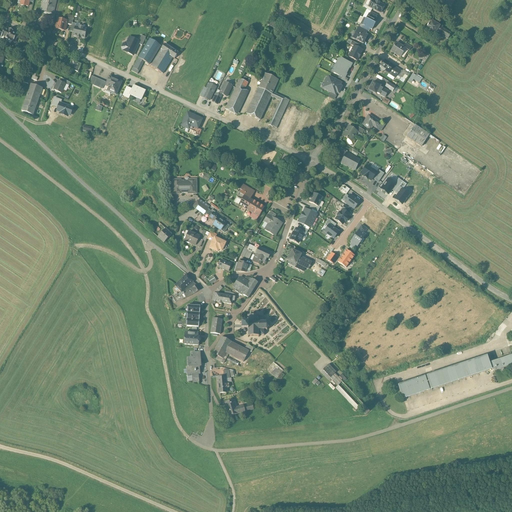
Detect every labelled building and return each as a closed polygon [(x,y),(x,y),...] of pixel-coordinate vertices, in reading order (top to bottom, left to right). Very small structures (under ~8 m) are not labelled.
[(55,0),(43,0),(42,9),(53,12),(55,0)] [(376,2),(372,0),(371,0),(368,6),(372,9),(375,11),(376,10),(381,13),(384,6),(379,3),(376,1),(376,2)] [(453,3),(446,0),(444,0),(442,4),(450,9),(453,3)] [(376,18),(369,14),(366,19),(364,18),(361,24),(363,26),(370,29),(372,30),(376,22),(375,21),(377,18),(376,18)] [(58,19),(56,29),(64,31),(66,24),(67,20),(63,19),(63,20),(58,19)] [(431,21),(424,31),(433,37),(436,33),(440,27),(431,21)] [(74,33),(74,36),(77,36),(77,37),(81,38),(81,37),(84,38),(86,29),(83,28),(80,27),(79,28),(76,27),(74,33)] [(451,34),(440,27),(436,33),(437,34),(438,33),(447,39),(451,34)] [(2,36),(13,41),(14,40),(16,41),(18,37),(16,36),(17,34),(12,32),(13,31),(9,29),(9,30),(5,29),(4,31),(2,36)] [(365,35),(357,30),(354,37),(355,38),(355,39),(363,44),(367,36),(365,35)] [(139,41),(130,37),(127,44),(126,43),(123,44),(122,47),(123,50),(128,52),(128,53),(133,56),(138,44),(140,42),(139,41)] [(152,40),(140,59),(144,62),(149,65),(162,46),(154,41),(152,40)] [(403,48),(396,43),(391,51),(401,57),(406,49),(403,48)] [(179,53),(165,44),(159,54),(162,56),(164,52),(168,55),(164,62),(169,65),(173,58),(175,60),(179,53)] [(354,46),(349,57),(357,61),(359,58),(361,54),(362,50),(359,49),(354,46)] [(162,56),(159,54),(151,66),(163,74),(169,65),(164,62),(168,55),(164,52),(162,56)] [(133,68),(139,71),(144,62),(140,59),(138,58),(133,68)] [(336,65),(347,71),(349,68),(350,68),(351,65),(347,62),(341,59),(339,62),(338,61),(336,65)] [(68,69),(78,73),(81,65),(72,61),(68,69)] [(394,66),(385,61),(381,66),(385,68),(383,70),(389,74),(392,70),(391,70),(394,66)] [(347,71),(336,65),(334,70),(335,70),(334,73),(339,76),(344,78),(345,78),(346,75),(345,75),(347,71)] [(403,73),(400,78),(402,79),(400,81),(404,84),(411,74),(405,71),(403,73)] [(271,77),(265,74),(262,80),(261,79),(260,81),(261,82),(259,88),(272,94),(273,93),(279,80),(273,78),(274,77),(271,76),(271,77)] [(31,77),(24,75),(22,81),(29,84),(31,77)] [(116,95),(121,83),(110,77),(106,85),(112,88),(112,89),(111,93),(116,95)] [(329,77),(323,88),(335,95),(336,92),(338,93),(341,87),(340,86),(341,83),(329,77)] [(102,89),(105,83),(97,79),(94,85),(102,89)] [(248,83),(240,79),(225,109),(238,115),(249,92),(245,90),(248,83)] [(59,81),(54,90),(61,93),(65,84),(61,82),(59,81)] [(210,84),(209,84),(206,89),(202,97),(210,101),(216,87),(215,87),(216,85),(215,84),(212,82),(211,83),(210,84)] [(373,82),(368,90),(376,94),(376,93),(380,87),(380,86),(373,82)] [(232,86),(225,83),(220,93),(222,95),(227,97),(232,86)] [(31,84),(27,96),(31,97),(30,100),(32,101),(32,103),(37,105),(43,88),(31,84)] [(380,87),(376,93),(385,98),(388,91),(380,87)] [(141,100),(145,92),(140,89),(139,90),(133,88),(130,95),(141,100)] [(259,88),(246,114),(260,120),(271,97),(272,94),(259,88)] [(363,91),(361,95),(369,99),(371,95),(363,91)] [(219,95),(216,94),(212,102),(218,104),(222,95),(220,93),(219,95)] [(33,115),(37,105),(32,103),(32,101),(30,100),(31,97),(27,96),(22,111),(33,115)] [(279,101),(268,125),(272,127),(273,126),(285,99),(281,97),(279,101)] [(62,100),(55,98),(52,105),(58,107),(60,103),(61,104),(62,100)] [(285,99),(273,126),(276,128),(289,100),(285,99)] [(73,108),(61,104),(60,103),(58,107),(57,111),(62,112),(61,114),(67,116),(68,114),(71,115),(73,108)] [(202,120),(187,113),(181,126),(186,128),(189,129),(190,125),(198,129),(198,128),(202,120)] [(380,123),(368,115),(362,125),(370,130),(373,126),(377,129),(380,123)] [(202,130),(198,128),(198,129),(190,125),(189,129),(196,132),(195,134),(199,136),(202,130)] [(429,135),(415,125),(406,137),(421,147),(429,135)] [(364,131),(357,126),(354,130),(357,132),(361,135),(364,131)] [(354,130),(349,127),(345,133),(343,134),(343,135),(343,136),(347,138),(346,139),(347,139),(350,141),(357,132),(354,130)] [(344,150),(337,146),(334,152),(341,155),(344,150)] [(360,160),(346,154),(347,152),(344,150),(341,155),(344,159),(341,163),(355,170),(360,160)] [(370,168),(367,166),(361,174),(364,176),(364,177),(368,179),(368,178),(371,180),(372,179),(377,172),(376,172),(370,168)] [(378,170),(376,172),(377,172),(372,179),(378,182),(384,174),(378,170)] [(202,178),(208,181),(211,175),(205,172),(202,178)] [(188,177),(186,177),(185,178),(185,181),(183,181),(183,182),(180,182),(180,180),(173,180),(173,193),(180,193),(180,192),(182,192),(183,193),(185,193),(186,192),(189,192),(189,193),(196,193),(196,180),(189,180),(189,178),(188,177)] [(395,184),(388,179),(381,189),(388,194),(392,190),(396,185),(395,184)] [(396,185),(392,190),(395,192),(402,182),(399,179),(395,184),(396,185)] [(395,192),(398,194),(401,189),(402,190),(406,184),(402,182),(395,192)] [(253,193),(242,187),(240,190),(241,190),(246,193),(250,195),(251,196),(253,193)] [(402,204),(409,195),(402,190),(401,189),(398,194),(394,199),(402,204)] [(244,195),(239,205),(252,213),(250,217),(256,221),(258,217),(259,217),(264,208),(248,198),(250,195),(246,193),(241,190),(240,191),(240,193),(244,195)] [(318,207),(318,206),(322,197),(314,193),(312,197),(311,196),(310,199),(310,200),(309,202),(312,204),(318,207)] [(359,202),(350,195),(345,202),(354,209),(359,202)] [(208,209),(198,201),(194,207),(204,214),(208,209)] [(309,208),(312,209),(317,212),(320,207),(318,206),(318,207),(312,204),(309,208)] [(343,210),(349,214),(351,211),(344,205),(341,209),(342,210),(343,210)] [(302,216),(313,221),(316,215),(311,212),(305,209),(302,216)] [(336,220),(342,225),(345,221),(346,222),(348,219),(347,218),(350,215),(349,214),(343,210),(342,210),(336,220)] [(219,217),(213,213),(210,217),(215,221),(213,225),(221,231),(226,224),(222,220),(221,221),(218,218),(219,217)] [(143,215),(138,221),(145,226),(149,220),(143,215)] [(274,219),(268,215),(264,221),(268,224),(265,230),(275,236),(282,224),(274,219)] [(304,225),(309,228),(310,228),(313,221),(302,216),(298,222),(304,225)] [(329,225),(333,228),(336,225),(329,219),(325,224),(328,226),(329,225)] [(328,226),(324,232),(327,234),(326,235),(330,237),(331,236),(334,239),(339,232),(333,228),(329,225),(328,226)] [(359,231),(364,234),(367,229),(362,225),(358,231),(359,231)] [(300,226),(298,230),(304,233),(303,234),(306,235),(308,230),(303,228),(300,226)] [(173,235),(165,228),(164,230),(158,237),(165,243),(173,235)] [(303,234),(304,233),(298,230),(296,229),(293,235),(292,234),(290,239),(298,243),(303,234)] [(199,236),(189,231),(185,240),(192,243),(191,243),(195,245),(199,236)] [(356,245),(357,246),(360,242),(362,243),(365,239),(363,238),(365,235),(364,234),(359,231),(357,234),(355,233),(351,238),(353,239),(351,242),(352,242),(350,245),(354,248),(356,245)] [(215,238),(216,238),(217,236),(210,233),(207,239),(213,241),(215,238)] [(225,243),(216,238),(215,238),(213,241),(210,248),(217,252),(219,249),(222,251),(225,243)] [(270,254),(258,248),(256,253),(252,262),(259,265),(260,261),(265,263),(267,258),(268,259),(270,254)] [(302,254),(293,249),(287,260),(296,265),(300,257),(302,254)] [(354,256),(346,251),(338,262),(346,268),(354,256)] [(338,258),(331,253),(326,260),(333,264),(338,258)] [(311,263),(300,257),(296,265),(295,267),(304,271),(306,267),(308,269),(311,263)] [(231,265),(221,260),(218,267),(228,271),(231,265)] [(248,264),(239,261),(236,271),(246,272),(248,264)] [(320,268),(317,273),(323,276),(326,271),(320,268)] [(193,282),(186,275),(176,286),(182,292),(193,282)] [(213,276),(208,279),(211,284),(216,281),(213,276)] [(243,279),(241,278),(239,278),(233,287),(236,289),(235,291),(239,293),(239,294),(242,296),(243,295),(242,295),(252,279),(250,278),(245,277),(243,279)] [(252,279),(242,295),(243,295),(248,298),(257,283),(252,279)] [(193,282),(182,292),(183,293),(190,290),(191,289),(197,285),(196,284),(196,285),(193,282)] [(191,289),(190,290),(183,293),(179,294),(180,297),(183,297),(185,296),(186,298),(186,299),(200,290),(197,285),(191,289)] [(233,297),(214,293),(212,300),(215,302),(231,305),(233,297)] [(179,294),(172,297),(176,302),(184,299),(186,298),(185,296),(183,297),(180,297),(179,294)] [(247,323),(241,323),(241,330),(244,330),(243,331),(244,332),(245,331),(246,331),(245,330),(247,330),(247,331),(248,331),(248,336),(247,337),(248,337),(249,336),(257,336),(258,337),(259,337),(258,335),(262,335),(264,336),(265,335),(264,334),(264,330),(266,330),(266,331),(267,330),(267,329),(268,328),(269,328),(270,327),(268,327),(268,325),(270,324),(269,323),(268,324),(267,322),(267,321),(266,321),(266,322),(258,322),(258,317),(259,316),(258,315),(257,316),(249,316),(248,315),(247,316),(248,317),(248,322),(247,322),(247,323)] [(222,320),(213,318),(211,333),(212,333),(218,334),(220,334),(222,320)] [(198,334),(185,333),(184,345),(198,346),(199,340),(200,340),(200,339),(200,338),(199,338),(198,337),(198,334)] [(231,342),(221,336),(216,347),(226,352),(231,342)] [(245,348),(231,342),(226,352),(243,361),(249,351),(245,348)] [(245,348),(249,351),(253,353),(255,348),(247,344),(245,348)] [(226,352),(216,347),(213,353),(216,355),(223,358),(226,352)] [(511,354),(489,363),(492,369),(495,368),(495,371),(511,365),(511,354)] [(223,358),(216,355),(214,359),(224,363),(226,360),(223,358)] [(492,369),(489,363),(487,355),(427,375),(431,389),(492,369)] [(240,363),(228,356),(226,360),(238,366),(240,363)] [(193,358),(188,358),(189,367),(187,367),(188,375),(193,375),(193,378),(199,377),(198,373),(200,373),(199,367),(201,367),(200,358),(193,358)] [(284,370),(273,362),(266,370),(277,379),(284,370)] [(329,364),(323,370),(338,386),(342,382),(335,374),(336,372),(329,364)] [(228,370),(223,370),(224,377),(226,377),(226,382),(232,382),(230,377),(228,370)] [(425,376),(398,385),(403,399),(430,390),(425,376)] [(226,384),(218,385),(219,393),(227,392),(226,384)] [(359,407),(338,386),(335,389),(356,410),(359,407)] [(234,399),(224,402),(226,409),(234,407),(234,409),(237,408),(236,407),(234,399)] [(243,405),(236,407),(237,408),(238,414),(245,412),(243,405)] [(234,407),(226,409),(228,416),(238,414),(237,408),(234,409),(234,407)]
